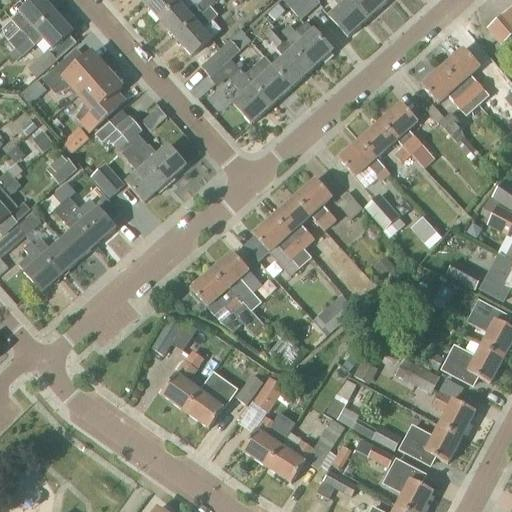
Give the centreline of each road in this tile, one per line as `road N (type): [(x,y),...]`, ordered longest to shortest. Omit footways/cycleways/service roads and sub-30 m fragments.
road 1 (residential): [(249,186),(453,0)]
road 2 (residential): [(41,364),(249,186)]
road 3 (residential): [(250,511),(84,408),(41,364)]
road 4 (residential): [(249,186),(81,0)]
